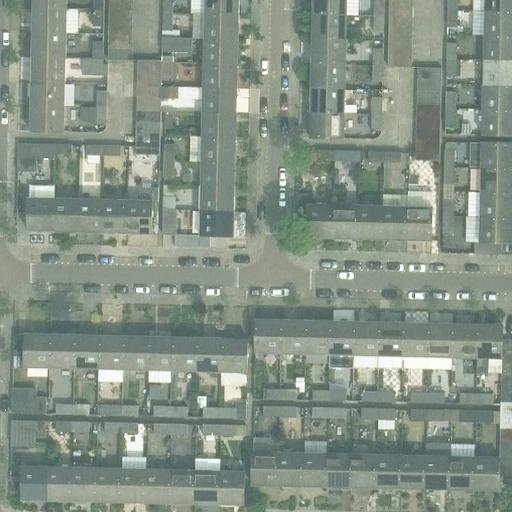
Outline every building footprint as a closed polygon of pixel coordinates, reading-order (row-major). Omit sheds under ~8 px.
[(67,0),(33,0),(33,10),(67,11),(67,0)] [(102,0),(92,0),(92,11),(103,12),(102,0)] [(134,1),(109,0),(109,12),(134,13),(134,1)] [(173,0),(163,0),(163,14),(173,15),(173,0)] [(205,0),(205,15),(239,16),(239,0),(205,0)] [(347,0),(313,0),(313,16),(347,17),(347,0)] [(377,0),(374,0),(374,17),(384,17),(384,0),(377,0)] [(457,0),(447,0),(447,11),(458,11),(457,0)] [(511,0),(485,0),(485,12),(511,12),(511,0)] [(413,7),(389,7),(389,19),(413,19),(413,7)] [(67,11),(33,10),(32,33),(66,34),(67,11)] [(103,12),(92,11),(92,28),(102,28),(103,12)] [(458,11),(447,11),(447,28),(457,28),(458,11)] [(134,13),(109,12),(108,24),(134,25),(134,13)] [(511,12),(485,12),(484,37),(511,37),(511,12)] [(173,15),(163,14),(163,31),(173,32),(173,15)] [(239,16),(205,15),(204,41),(238,42),(239,16)] [(347,17),(313,16),(312,40),(346,41),(347,17)] [(384,17),(374,17),(373,34),(383,34),(384,17)] [(413,19),(389,19),(388,31),(412,31),(413,19)] [(134,25),(108,24),(108,37),(133,37),(134,25)] [(173,32),(163,31),(163,40),(180,40),(180,39),(180,32),(173,32)] [(412,31),(388,31),(388,43),(412,44),(412,31)] [(66,34),(32,33),(32,58),(66,59),(66,34)] [(133,37),(108,37),(108,48),(133,49),(133,37)] [(511,37),(484,37),(484,62),(511,62),(511,37)] [(193,39),(180,39),(180,40),(163,40),(163,53),(193,54),(193,39)] [(346,41),(312,40),(312,64),(346,65),(346,41)] [(238,42),(204,41),(204,65),(238,66),(238,42)] [(93,43),(93,60),(103,60),(104,43),(93,43)] [(412,44),(388,43),(388,55),(412,56),(412,44)] [(447,43),(447,60),(457,61),(457,44),(447,43)] [(133,49),(108,48),(107,61),(133,62),(133,49)] [(373,49),(373,66),(383,66),(383,49),(373,49)] [(412,56),(388,55),(388,68),(412,68),(412,56)] [(66,59),(32,58),(31,82),(65,83),(66,59)] [(83,77),(91,77),(108,77),(108,66),(103,66),(103,60),(93,60),(83,59),(83,77)] [(457,61),(447,60),(446,77),(456,77),(457,61)] [(139,62),(138,73),(162,74),(162,64),(162,62),(139,62)] [(511,62),(484,62),(483,85),(511,85),(511,62)] [(177,64),(162,64),(162,74),(138,73),(138,86),(162,87),(162,80),(176,80),(177,64)] [(346,65),(312,64),(311,89),(345,90),(346,65)] [(238,66),(204,65),(203,89),(237,90),(238,66)] [(383,66),(373,66),(372,83),(382,83),(383,66)] [(417,68),(417,81),(441,81),(441,68),(417,68)] [(441,81),(417,81),(417,93),(441,93),(441,81)] [(65,83),(31,82),(31,107),(65,108),(65,83)] [(511,85),(483,85),(483,109),(511,110),(511,85)] [(162,87),(138,86),(138,99),(161,99),(179,100),(179,89),(161,88),(162,87)] [(237,90),(203,89),(203,114),(237,115),(237,90)] [(345,90),(311,89),(310,113),(344,114),(345,90)] [(107,94),(96,93),(96,109),(107,109),(107,94)] [(441,93),(417,93),(417,105),(441,105),(441,93)] [(446,93),(446,110),(456,110),(456,93),(446,93)] [(372,98),(372,115),(382,115),(382,98),(372,98)] [(161,99),(138,99),(137,110),(161,111),(161,99)] [(441,105),(417,105),(416,117),(440,118),(441,105)] [(65,108),(31,107),(30,132),(64,133),(65,108)] [(107,109),(96,109),(95,126),(106,126),(107,109)] [(511,110),(483,109),(482,136),(511,136),(511,110)] [(161,111),(137,110),(137,122),(161,123),(161,113),(161,111)] [(456,110),(446,110),(445,126),(456,127),(456,110)] [(177,113),(161,113),(161,123),(161,130),(176,130),(177,113)] [(344,114),(310,113),(310,139),(344,139),(344,114)] [(237,115),(203,114),(202,139),(236,140),(237,115)] [(382,115),(372,115),(371,132),(381,132),(382,115)] [(440,118),(416,117),(416,129),(440,130),(440,118)] [(161,123),(137,122),(137,134),(160,135),(161,130),(161,123)] [(440,130),(416,129),(416,141),(440,142),(440,130)] [(79,134),(78,143),(121,145),(122,137),(79,134)] [(160,135),(137,134),(136,156),(160,157),(160,135)] [(236,140),(202,139),(201,163),(235,163),(236,140)] [(440,142),(416,141),(416,153),(439,154),(440,142)] [(56,145),(39,145),(18,144),(18,159),(55,160),(55,156),(56,145)] [(511,144),(482,144),(481,168),(511,168),(511,144)] [(72,146),(56,145),(55,156),(72,156),(72,146)] [(166,145),(165,162),(176,162),(176,146),(166,145)] [(87,156),(104,157),(104,147),(87,146),(87,156)] [(121,147),(104,147),(104,157),(120,157),(121,147)] [(318,161),(335,161),(335,151),(318,151),(318,161)] [(352,152),(335,151),(335,161),(351,162),(352,152)] [(368,162),(385,163),(385,153),(368,152),(368,162)] [(446,152),(445,168),(454,168),(454,152),(446,152)] [(402,153),(385,153),(385,163),(401,163),(402,153)] [(176,162),(165,162),(165,178),(175,178),(176,162)] [(235,163),(201,163),(201,187),(235,188),(235,163)] [(454,168),(445,168),(445,184),(453,184),(454,168)] [(511,168),(481,168),(481,193),(511,193),(511,168)] [(18,184),(43,183),(43,175),(18,176),(18,184)] [(30,186),(30,199),(29,199),(28,233),(53,233),(54,199),(54,186),(30,186)] [(235,188),(201,187),(200,212),(234,212),(235,188)] [(511,193),(481,193),(480,217),(511,217),(511,193)] [(176,197),(165,197),(164,211),(176,211),(176,197)] [(54,199),(53,233),(78,234),(79,200),(54,199)] [(103,200),(79,200),(78,234),(102,234),(103,200)] [(127,201),(103,200),(102,234),(126,235),(127,201)] [(152,201),(127,201),(126,235),(152,235),(152,201)] [(453,201),(445,201),(445,217),(453,217),(453,201)] [(333,206),(296,205),(296,227),(308,227),(307,239),(333,240),(333,206)] [(358,206),(333,206),(333,240),(357,240),(358,206)] [(382,207),(358,206),(357,240),(382,241),(382,207)] [(407,207),(382,207),(382,241),(406,241),(407,207)] [(432,208),(407,207),(406,241),(432,242),(432,208)] [(164,211),(163,211),(162,236),(177,236),(178,211),(176,211),(164,211)] [(234,212),(200,212),(200,237),(209,237),(209,249),(228,249),(228,237),(234,237),(234,212)] [(453,217),(445,217),(444,233),(453,233),(453,217)] [(511,217),(480,217),(480,242),(475,242),(474,255),(501,255),(502,244),(511,243),(511,217)] [(255,354),(275,355),(281,355),(281,321),(256,320),(255,354)] [(306,321),(281,321),(281,355),(305,355),(306,321)] [(330,322),(306,321),(305,355),(330,356),(330,322)] [(355,322),(330,322),(330,356),(354,356),(355,322)] [(379,323),(355,322),(354,356),(379,357),(379,323)] [(404,324),(379,323),(379,357),(403,357),(404,324)] [(429,324),(404,324),(403,357),(428,358),(429,324)] [(453,325),(429,324),(428,358),(452,359),(453,325)] [(478,325),(453,325),(452,359),(477,359),(478,325)] [(503,326),(478,325),(477,359),(477,373),(489,373),(489,359),(502,360),(502,352),(503,340),(503,326)] [(25,368),(51,369),(52,335),(26,335),(25,368)] [(76,336),(52,335),(51,369),(75,370),(76,336)] [(99,336),(76,336),(75,370),(99,370),(99,336)] [(124,337),(99,336),(99,370),(123,371),(124,337)] [(149,337),(124,337),(123,371),(149,371),(149,337)] [(174,338),(149,337),(149,371),(173,372),(174,338)] [(198,338),(174,338),(173,372),(198,372),(198,338)] [(222,339),(198,338),(198,372),(222,373),(222,339)] [(248,340),(222,339),(222,373),(247,374),(248,340)] [(511,340),(503,340),(502,352),(511,352),(511,340)] [(511,352),(502,352),(502,360),(502,364),(511,364),(511,352)] [(511,364),(502,364),(501,377),(511,376),(511,364)] [(511,376),(501,377),(501,389),(511,389),(511,376)] [(36,389),(13,389),(12,401),(35,402),(36,396),(36,389)] [(511,389),(501,389),(501,402),(511,401),(511,389)] [(264,400),(280,400),(281,390),(264,390),(264,400)] [(297,390),(281,390),(280,400),(297,401),(297,390)] [(313,401),(330,401),(330,391),(313,391),(313,401)] [(347,391),(330,391),(330,401),(346,402),(347,391)] [(362,402),(378,402),(379,392),(362,392),(362,402)] [(395,393),(379,392),(378,402),(395,403),(395,393)] [(411,403),(428,403),(428,393),(411,393),(411,403)] [(445,394),(428,393),(428,403),(444,404),(445,394)] [(460,404),(477,405),(477,394),(460,394),(460,404)] [(494,395),(477,394),(477,405),(494,405),(494,395)] [(36,396),(35,402),(35,415),(46,415),(47,396),(36,396)] [(35,402),(12,401),(12,414),(35,415),(35,402)] [(511,401),(501,402),(501,414),(511,414),(511,401)] [(73,405),(56,405),(56,414),(73,414),(73,405)] [(90,405),(73,405),(73,414),(89,415),(90,405)] [(98,415),(123,415),(123,406),(98,405),(98,415)] [(140,406),(123,406),(123,415),(140,416),(140,406)] [(173,407),(155,406),(155,416),(172,416),(173,407)] [(189,407),(173,407),(172,416),(189,417),(189,407)] [(204,417),(221,418),(221,407),(204,407),(204,417)] [(237,408),(221,407),(221,418),(237,418),(237,408)] [(263,417),(280,418),(280,407),(263,407),(263,417)] [(297,408),(280,407),(280,418),(296,418),(297,408)] [(312,418),(329,419),(329,409),(312,408),(312,418)] [(346,409),(329,409),(329,419),(346,419),(346,409)] [(361,419),(378,420),(378,410),(361,409),(361,419)] [(395,410),(378,410),(378,420),(395,420),(395,410)] [(410,420),(427,421),(427,411),(411,410),(410,420)] [(444,411),(427,411),(427,421),(444,421),(444,411)] [(460,422),(476,422),(477,412),(460,411),(460,422)] [(493,412),(477,412),(476,422),(493,422),(493,412)] [(511,414),(501,414),(500,427),(511,426),(511,414)] [(35,422),(12,421),(12,434),(35,434),(35,423),(35,422)] [(55,430),(73,431),(73,422),(56,421),(55,430)] [(89,422),(73,422),(73,431),(89,431),(89,422)] [(46,423),(35,423),(35,434),(35,438),(46,438),(46,423)] [(123,423),(106,423),(106,431),(123,432),(123,423)] [(140,424),(123,423),(123,432),(139,432),(140,424)] [(154,433),(172,433),(172,424),(154,424),(154,433)] [(189,425),(172,424),(172,433),(188,434),(189,425)] [(204,434),(221,434),(221,426),(204,425),(204,434)] [(237,426),(221,426),(221,434),(237,435),(237,426)] [(511,426),(500,427),(500,439),(511,439),(511,426)] [(35,434),(12,434),(11,446),(35,447),(35,438),(35,434)] [(511,439),(500,439),(500,452),(511,452),(511,439)] [(252,486),(278,487),(278,453),(253,452),(252,486)] [(511,452),(500,452),(500,458),(500,465),(511,465),(511,452)] [(303,453),(278,453),(278,487),(302,488),(303,453)] [(328,454),(303,453),(302,488),(327,488),(328,454)] [(352,455),(328,454),(327,488),(351,489),(352,455)] [(377,455),(352,455),(351,489),(376,489),(377,455)] [(401,456),(377,455),(376,489),(400,490),(401,456)] [(426,456),(401,456),(400,490),(425,490),(426,456)] [(450,457),(426,456),(425,490),(449,491),(450,457)] [(475,457),(450,457),(449,491),(474,491),(475,457)] [(500,458),(475,457),(474,491),(499,492),(499,478),(500,465),(500,458)] [(511,465),(500,465),(499,478),(511,477),(511,465)] [(22,501),(48,502),(48,468),(23,467),(22,501)] [(73,468),(48,468),(48,502),(72,502),(73,468)] [(98,469),(73,468),(72,502),(97,503),(98,469)] [(122,469),(98,469),(97,503),(122,503),(122,469)] [(147,470),(122,469),(122,503),(147,504),(147,470)] [(171,470),(147,470),(147,504),(171,504),(171,470)] [(196,471),(171,470),(171,504),(196,505),(196,471)] [(220,472),(196,471),(196,505),(220,505),(220,472)] [(245,472),(220,472),(220,505),(244,506),(245,472)]
